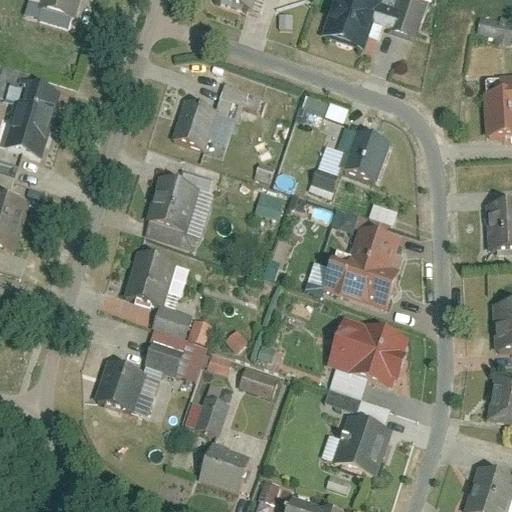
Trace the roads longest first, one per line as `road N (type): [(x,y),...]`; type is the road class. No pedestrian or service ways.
road 1 (residential): [(413,511),(445,377),(438,193),(422,128),(376,99),(151,22)]
road 2 (residential): [(151,22),(42,405)]
road 3 (residential): [(42,405),(62,471),(107,511)]
